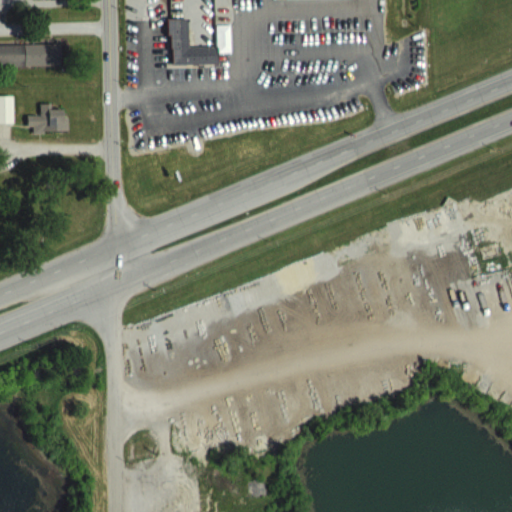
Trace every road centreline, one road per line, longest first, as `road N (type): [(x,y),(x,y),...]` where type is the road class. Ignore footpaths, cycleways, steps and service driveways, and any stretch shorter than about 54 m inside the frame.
road 1 (secondary): [(115,511),(108,0)]
road 2 (trunk): [(511,63),(116,241)]
road 3 (trunk): [(113,283),(511,121)]
road 4 (trunk): [(116,241),(0,289)]
road 5 (trunk): [(0,330),(113,283)]
